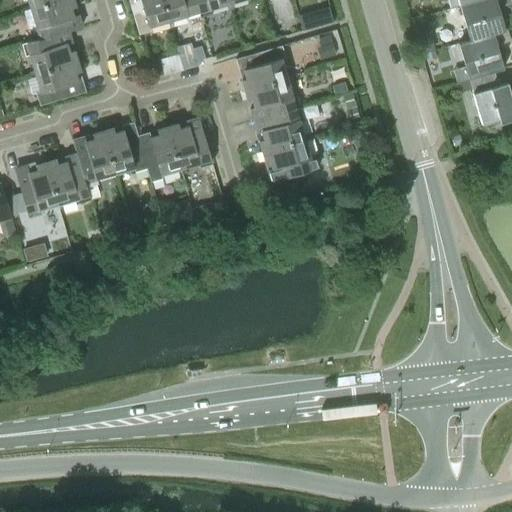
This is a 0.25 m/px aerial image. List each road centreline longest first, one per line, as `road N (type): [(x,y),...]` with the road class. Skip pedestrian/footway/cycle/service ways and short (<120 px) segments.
road 1 (unclassified): [(0,469),(141,463),(458,499)]
road 2 (primary): [(0,436),(434,382)]
road 3 (residential): [(230,184),(203,77),(111,98)]
road 4 (residential): [(419,165),(369,0)]
road 5 (unclassified): [(458,499),(472,466),(472,378)]
road 6 (unclassified): [(434,382),(438,464),(458,499)]
road 7 (residential): [(0,143),(46,131),(60,117),(111,98)]
